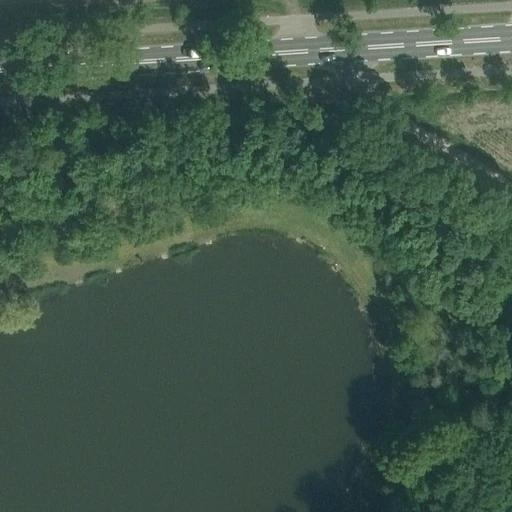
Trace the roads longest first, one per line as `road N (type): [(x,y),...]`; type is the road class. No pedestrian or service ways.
road 1 (primary): [(484,45),(0,74)]
road 2 (track): [(511,189),(408,121),(364,79)]
